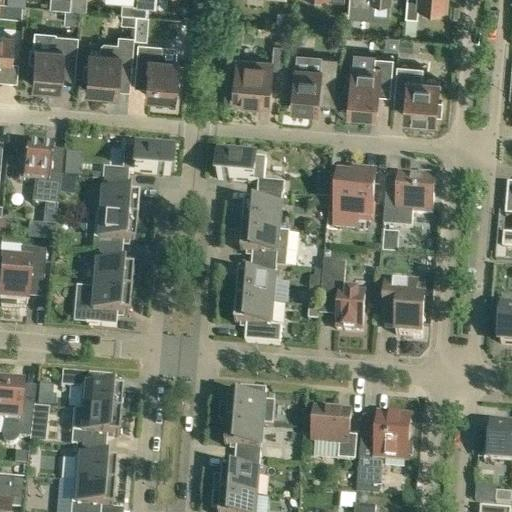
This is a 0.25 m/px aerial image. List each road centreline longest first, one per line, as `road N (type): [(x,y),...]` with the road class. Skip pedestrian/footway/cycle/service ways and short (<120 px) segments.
road 1 (residential): [(477,378),(511,30)]
road 2 (residential): [(456,151),(203,133)]
road 3 (residential): [(436,375),(456,151)]
road 4 (residential): [(436,375),(212,359)]
road 5 (residential): [(203,133),(0,118)]
road 6 (residential): [(212,359),(223,197),(197,183)]
road 7 (residential): [(197,183),(169,194),(156,355)]
road 8 (residential): [(156,355),(136,511)]
road 9 (residential): [(156,355),(0,343)]
road 10 (residential): [(193,511),(212,359)]
road 11 (residential): [(456,151),(472,0)]
road 12 (residential): [(426,511),(436,375)]
road 13 (residential): [(464,511),(477,378)]
